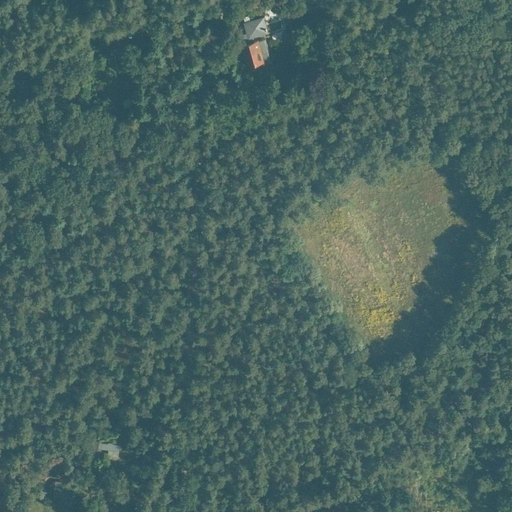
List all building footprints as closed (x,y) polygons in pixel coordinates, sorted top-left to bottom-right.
[(248,32),(242,34),(244,41),(243,42),(249,64),(264,60),(259,40),(259,39),(254,40),(253,37),(269,33),(268,31),(285,27),(283,17),(284,9),(265,6),(264,15),(263,18),(251,22),(249,16),(244,17),(248,32)] [(119,46),(107,48),(110,64),(124,61),(125,65),(132,64),(131,59),(127,41),(119,42),(119,46)] [(136,426),(128,428),(131,444),(139,442),(136,426)] [(112,460),(127,462),(128,451),(114,449),(112,460)] [(54,496),(70,498),(72,485),(66,484),(66,482),(56,480),(54,496)]
